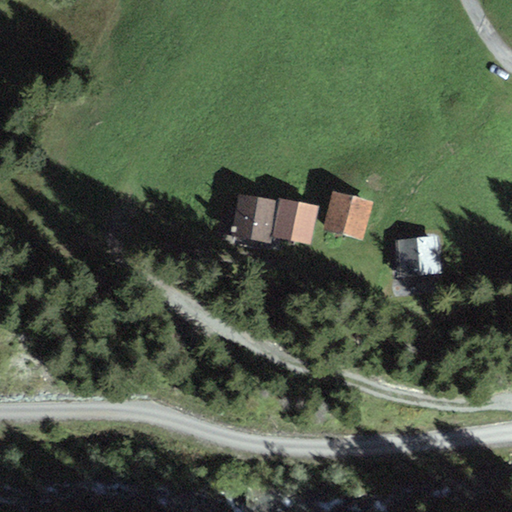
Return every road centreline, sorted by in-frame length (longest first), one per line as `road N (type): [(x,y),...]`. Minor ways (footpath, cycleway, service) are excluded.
road 1 (track): [(0,412),(149,410),(272,446),(511,430)]
road 2 (track): [(121,198),(112,228),(119,248),(286,360),(412,399),(511,404)]
